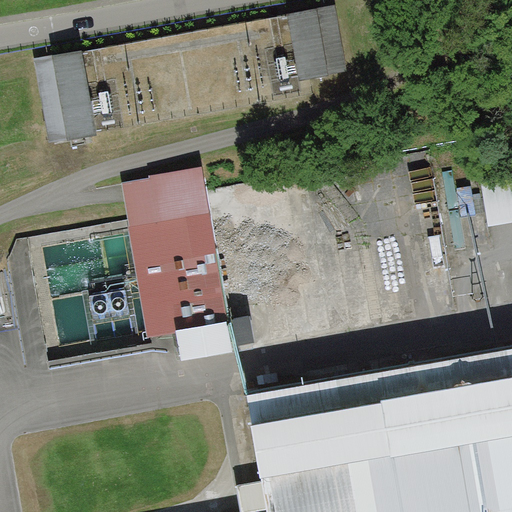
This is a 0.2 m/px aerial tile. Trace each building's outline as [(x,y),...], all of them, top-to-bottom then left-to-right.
[(329,0),(327,0),(286,9),(300,71),(343,61),(329,0)] [(91,124),(79,45),(37,51),(49,131),(91,124)] [(198,171),(117,184),(147,364),(228,351),(198,171)] [(511,191),(487,194),(492,239),(511,237),(511,191)] [(37,304),(39,304),(37,275),(24,276),(28,321),(39,320),(37,304)] [(511,511),(511,378),(508,357),(333,389),(339,423),(245,440),(254,488),(235,492),(238,511),(511,511)]
